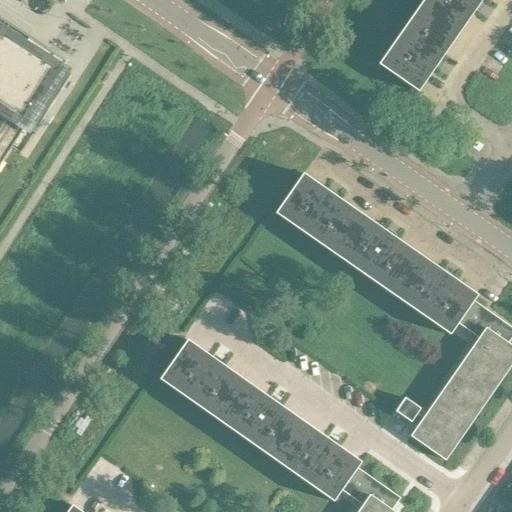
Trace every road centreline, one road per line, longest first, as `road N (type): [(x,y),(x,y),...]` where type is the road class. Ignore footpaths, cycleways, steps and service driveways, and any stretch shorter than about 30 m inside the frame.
road 1 (residential): [(0,502),(272,81)]
road 2 (unclassified): [(458,496),(204,317)]
road 3 (tertiary): [(448,208),(272,81)]
road 4 (residential): [(508,146),(486,119),(468,68),(511,3)]
road 5 (tertiary): [(272,81),(154,0)]
